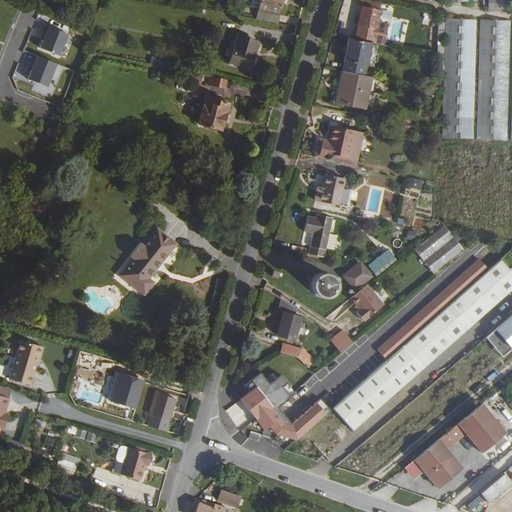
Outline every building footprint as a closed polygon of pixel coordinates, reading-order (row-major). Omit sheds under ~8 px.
[(278,24),(284,0),(262,0),(258,20),(278,24)] [(383,5),(384,1),(378,0),(360,0),(359,5),(362,5),(354,35),(373,39),(381,9),(379,9),(380,5),(383,5)] [(480,0),(480,5),(485,5),(485,9),(503,9),(503,0),(480,0)] [(423,18),(436,21),(437,14),(425,11),(423,18)] [(446,17),(445,57),(444,75),(442,136),(472,137),(476,18),(446,17)] [(478,137),(507,138),(511,20),(482,19),(478,137)] [(68,34),(48,25),(44,33),(47,33),(44,39),(41,47),(60,55),(68,34)] [(259,42),(238,36),(234,49),(253,53),(254,51),(256,51),(259,42)] [(342,70),(363,75),(370,41),(348,37),(343,60),(344,60),(342,70)] [(249,67),(253,53),(234,49),(230,61),(249,67)] [(57,63),(36,54),(29,69),(32,70),(29,78),(47,86),(57,63)] [(151,57),(151,64),(167,66),(168,59),(151,57)] [(366,76),(363,75),(342,70),(335,102),(363,108),(367,90),(364,89),(366,76)] [(227,89),(229,81),(214,77),(212,85),(227,89)] [(231,104),(209,97),(201,124),(222,132),(231,104)] [(363,131),(332,124),(329,139),(333,140),(331,145),(330,153),(357,159),(363,131)] [(398,132),(407,134),(409,125),(400,124),(398,132)] [(361,150),(368,151),(371,138),(364,136),(361,150)] [(445,142),(444,186),(507,189),(509,144),(445,142)] [(345,178),(325,174),(322,187),(321,192),(316,191),(314,199),(339,205),(345,178)] [(420,178),(411,176),(409,184),(418,186),(420,178)] [(304,228),(312,230),(307,251),(323,255),(325,246),(328,231),(332,216),(316,212),(315,215),(308,213),(304,228)] [(413,249),(432,274),(463,249),(443,225),(413,249)] [(141,243),(136,248),(167,273),(184,250),(157,229),(144,246),(141,243)] [(333,248),(337,233),(328,231),(325,246),(333,248)] [(395,255),(388,247),(369,262),(375,270),(395,255)] [(167,273),(136,248),(131,255),(135,258),(122,276),(149,297),(167,273)] [(511,274),(499,260),(331,408),(351,431),(511,287),(511,274)] [(360,261),(344,273),(354,286),(370,274),(360,261)] [(310,276),(309,279),(309,282),(309,285),(310,288),(311,291),(313,293),(315,295),(318,296),(321,296),(324,296),(327,296),(330,294),(332,292),(334,290),(335,287),(335,284),(335,281),(335,278),(333,275),(331,273),(329,271),(326,270),(323,270),(320,270),(317,271),(314,272),(312,274),(310,276)] [(381,303),(365,283),(349,296),(355,303),(359,308),(357,309),(355,310),(361,318),(381,303)] [(301,315),(295,313),(296,308),(280,298),(277,304),(283,309),(276,333),(294,338),(301,315)] [(504,357),(511,350),(511,317),(488,337),(504,357)] [(343,329),(330,340),(341,353),(354,342),(343,329)] [(33,377),(39,357),(40,351),(43,349),(42,346),(21,340),(12,371),(33,377)] [(284,342),(282,350),(296,354),(298,347),(284,342)] [(308,364),(296,354),(282,350),(275,362),(285,368),(288,364),(300,373),(308,364)] [(132,372),(120,369),(112,398),(136,405),(144,375),(137,373),(138,370),(133,369),(132,372)] [(293,393),(290,390),(296,385),(285,372),(279,376),(274,371),(240,398),(255,418),(262,413),(287,392),(290,395),(293,393)] [(290,395),(287,392),(262,413),(267,419),(276,412),(275,410),(283,403),(284,405),(301,392),(296,385),(290,390),(293,393),(290,395)] [(0,386),(0,394),(9,398),(11,390),(0,386)] [(176,396),(159,391),(148,425),(166,430),(176,396)] [(0,394),(0,431),(3,432),(8,414),(6,413),(10,398),(9,398),(0,394)] [(481,404),(413,459),(423,471),(437,488),(461,468),(445,449),(464,433),(480,453),(504,433),(481,404)] [(76,436),(85,438),(87,431),(77,429),(76,436)] [(96,442),(97,433),(88,432),(86,440),(96,442)] [(150,465),(154,454),(131,447),(123,474),(142,480),(146,463),(150,465)] [(63,452),(58,469),(75,474),(80,458),(63,452)] [(423,471),(413,459),(403,468),(413,479),(423,471)] [(511,473),(511,469),(510,467),(494,480),(499,486),(511,476),(511,474),(511,473)] [(498,488),(492,482),(458,509),(465,511),(472,507),(484,499),(498,488)] [(238,503),(242,492),(224,486),(220,498),(238,503)] [(218,497),(206,493),(205,498),(216,502),(218,497)] [(196,511),(213,511),(216,502),(205,498),(204,502),(200,501),(196,511)]
